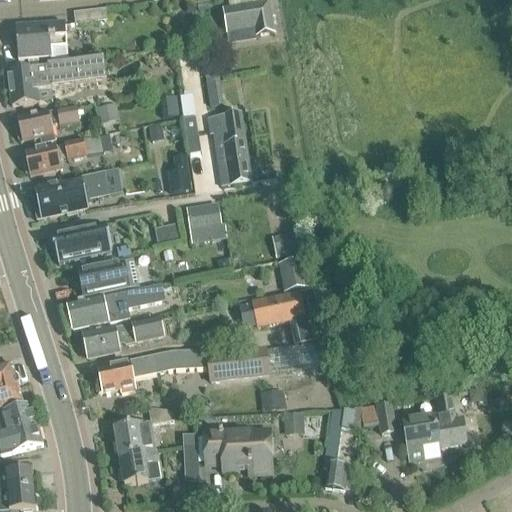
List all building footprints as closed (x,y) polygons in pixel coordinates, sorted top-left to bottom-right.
[(224,13),(228,37),(255,33),(255,37),(273,35),(268,6),(224,13)] [(106,12),(74,15),(75,27),(106,24),(106,12)] [(65,48),(65,26),(32,28),(32,33),(16,34),(18,63),(51,61),(51,64),(67,62),(65,48)] [(11,109),(39,106),(39,95),(51,93),(51,91),(106,85),(106,81),(118,81),(116,60),(103,62),(104,64),(48,69),(48,72),(8,77),(11,109)] [(203,68),(209,110),(223,107),(218,71),(213,72),(212,67),(203,68)] [(115,124),(112,107),(96,110),(99,127),(115,124)] [(79,128),(76,111),(57,114),(59,130),(79,128)] [(19,132),(16,133),(19,143),(21,142),(22,145),(39,141),(41,148),(55,145),(48,115),(17,122),(19,132)] [(242,116),(208,121),(210,138),(213,137),(221,190),(252,185),(242,116)] [(194,120),(183,122),(188,158),(199,156),(194,120)] [(161,128),(149,131),(151,140),(163,138),(161,128)] [(67,163),(86,160),(82,144),(64,147),(67,163)] [(29,177),(29,180),(60,173),(54,150),(24,156),(26,166),(24,167),(26,178),(29,177)] [(193,193),(189,172),(177,174),(168,175),(171,197),(193,193)] [(81,184),(31,194),(37,224),(112,208),(112,211),(155,204),(153,191),(131,194),(129,188),(108,191),(104,175),(80,180),(81,184)] [(217,208),(187,213),(190,238),(221,233),(217,208)] [(107,227),(51,239),(56,264),(57,263),(58,267),(79,263),(78,259),(89,257),(90,260),(111,256),(110,252),(112,252),(107,227)] [(277,262),(299,257),(295,240),(274,245),(277,262)] [(129,249),(116,251),(118,261),(131,258),(129,249)] [(288,295),(309,291),(303,262),(282,266),(288,295)] [(83,301),(128,291),(128,292),(139,290),(133,263),(123,265),(123,266),(78,275),(83,301)] [(157,288),(151,289),(67,308),(70,320),(67,320),(69,331),(72,330),(72,334),(128,321),(126,312),(160,304),(157,288)] [(256,328),(257,332),(298,323),(303,346),(325,342),(314,293),(300,295),(251,305),(252,307),(239,310),(243,330),(256,328)] [(160,321),(83,338),(85,348),(84,351),(85,357),(88,360),(88,362),(119,355),(117,343),(123,342),(124,346),(127,348),(164,339),(160,321)] [(209,370),(210,384),(268,377),(265,351),(209,357),(208,353),(172,355),(116,367),(117,369),(98,373),(100,383),(98,384),(100,396),(103,396),(103,397),(120,394),(120,396),(135,393),(132,381),(173,372),(209,370)] [(12,368),(0,370),(0,395),(18,391),(12,368)] [(0,411),(22,406),(18,391),(0,395),(0,411)] [(470,405),(482,405),(482,394),(469,395),(470,405)] [(435,416),(403,424),(410,464),(441,458),(440,451),(467,447),(462,419),(455,420),(452,402),(435,404),(435,416)] [(284,403),(261,406),(262,416),(285,413),(284,403)] [(362,411),(359,411),(357,431),(360,431),(361,425),(372,424),(371,420),(377,419),(380,437),(396,435),(392,407),(362,412),(362,411)] [(36,428),(31,408),(2,416),(0,416),(0,425),(4,424),(7,435),(36,428)] [(173,413),(148,411),(151,427),(175,424),(173,413)] [(332,415),(322,471),(327,472),(325,492),(344,494),(347,469),(337,468),(341,431),(352,433),(352,431),(357,431),(359,411),(332,415)] [(301,419),(285,419),(286,435),(302,435),(301,419)] [(140,429),(115,433),(119,458),(119,460),(155,454),(151,427),(140,429)] [(41,449),(36,428),(7,435),(10,449),(0,451),(2,459),(11,457),(41,449)] [(248,470),(248,477),(271,476),(268,433),(204,434),(206,467),(223,466),(223,474),(238,473),(238,470),(248,470)] [(196,438),(183,439),(184,450),(196,449),(196,438)] [(196,449),(184,450),(184,460),(197,459),(196,449)] [(155,454),(119,460),(124,488),(149,484),(149,482),(159,481),(157,467),(160,466),(158,454),(155,454)] [(17,463),(0,464),(0,477),(2,491),(0,491),(0,511),(27,511),(34,511),(31,474),(18,475),(17,463)]
